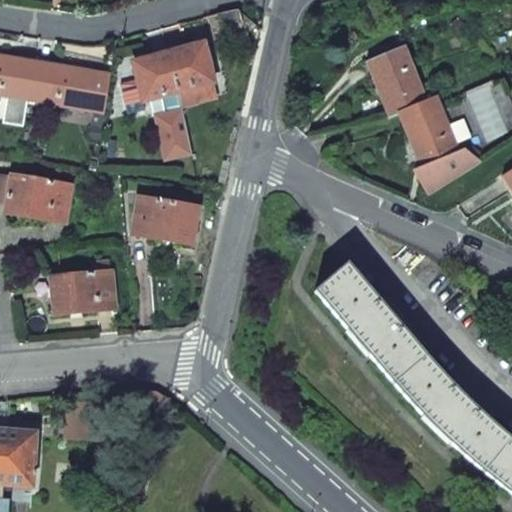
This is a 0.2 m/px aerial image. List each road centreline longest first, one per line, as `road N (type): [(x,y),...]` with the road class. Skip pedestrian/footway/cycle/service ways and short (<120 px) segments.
road 1 (residential): [(299,176),(511,406)]
road 2 (residential): [(511,275),(299,176)]
road 3 (residential): [(207,0),(93,31),(0,15)]
road 4 (residential): [(205,363),(255,158)]
road 5 (residential): [(347,511),(211,388),(205,363)]
road 6 (residential): [(205,363),(0,376)]
road 7 (residential): [(255,158),(285,0)]
